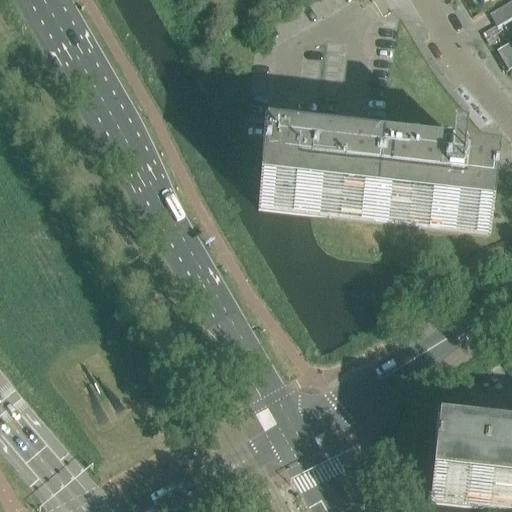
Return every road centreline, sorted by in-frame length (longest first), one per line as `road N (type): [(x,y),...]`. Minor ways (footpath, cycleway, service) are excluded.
road 1 (secondary): [(298,431),(45,0)]
road 2 (unclassified): [(298,431),(511,301)]
road 3 (tertiary): [(148,511),(298,431)]
road 4 (residential): [(511,112),(453,46),(426,0)]
road 5 (secondary): [(0,411),(86,511)]
